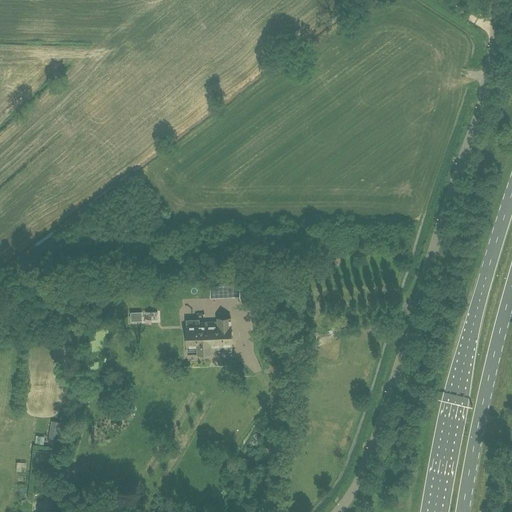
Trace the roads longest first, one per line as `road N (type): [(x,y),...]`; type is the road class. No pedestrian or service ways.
road 1 (unclassified): [(337,511),(377,431),(479,108),(494,32)]
road 2 (primary): [(511,201),(466,352),(434,511)]
road 3 (primary): [(462,511),(511,286)]
